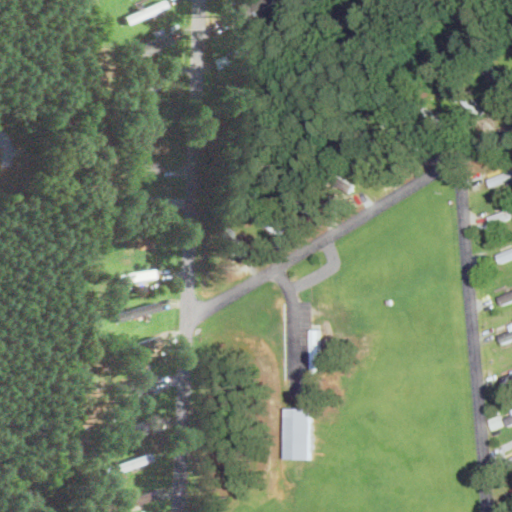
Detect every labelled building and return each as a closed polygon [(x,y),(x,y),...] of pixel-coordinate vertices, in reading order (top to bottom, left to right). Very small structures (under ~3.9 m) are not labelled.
[(151,0),(160,0),(162,5),(122,22),(118,14),(151,0)] [(228,16),(231,22),(244,16),(241,10),(228,16)] [(163,32),(166,41),(121,59),(118,49),(163,32)] [(511,99),(511,86),(500,69),(491,76),(510,101),(511,99)] [(159,162),(159,172),(122,173),(122,162),(159,162)] [(158,194),(158,203),(125,204),(124,196),(158,194)] [(113,233),(113,242),(159,242),(158,232),(113,233)] [(511,257),(511,247),(498,253),(501,262),(511,257)] [(152,267),(153,276),(115,282),(113,273),(152,267)] [(503,304),(511,300),(511,290),(500,296),(503,304)] [(157,299),(160,308),(116,321),(114,312),(157,299)] [(314,328),(322,328),(322,371),(314,371),(314,328)] [(511,339),(511,329),(500,334),(503,342),(511,339)] [(157,334),(160,344),(128,355),(125,344),(157,334)] [(149,374),(152,383),(114,392),(112,383),(149,374)] [(315,406),(290,406),(289,457),(315,457),(315,406)] [(143,419),(146,427),(117,438),(114,430),(143,419)] [(148,450),(151,459),(102,476),(99,467),(148,450)] [(147,490),(149,498),(109,510),(106,501),(147,490)]
